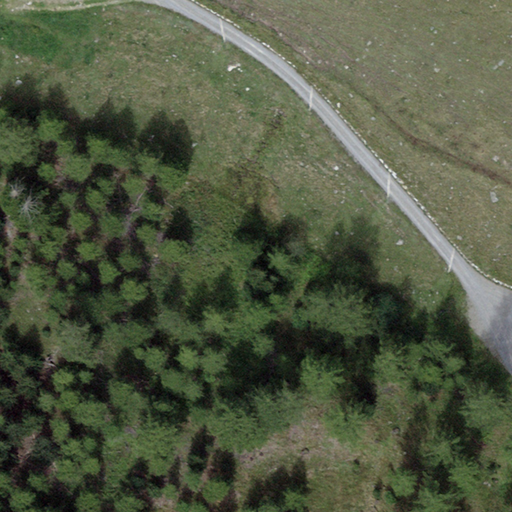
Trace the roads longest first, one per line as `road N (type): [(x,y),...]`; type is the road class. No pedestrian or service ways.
road 1 (track): [(201,0),(278,41),(511,301)]
road 2 (track): [(131,0),(52,8),(3,0)]
